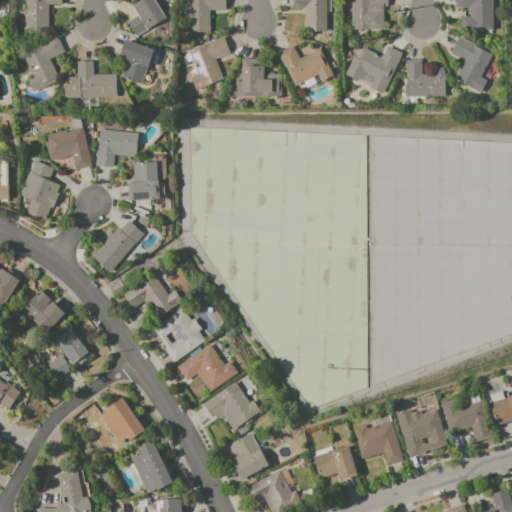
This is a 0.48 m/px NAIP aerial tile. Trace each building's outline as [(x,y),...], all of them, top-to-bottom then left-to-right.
[(60,0),(60,4),(47,5),(47,28),(24,28),(24,0),(60,0)] [(139,0),(152,0),(164,18),(148,28),(134,37),(125,22),(136,16),(130,6),(139,0)] [(224,0),(224,10),(208,10),(208,32),(185,32),(185,0),(224,0)] [(325,0),(325,31),(303,31),(303,9),(288,9),(288,0),(325,0)] [(386,0),(386,7),(382,7),(382,30),(349,30),(349,19),(350,19),(349,0),(386,0)] [(454,0),(491,0),(491,30),(478,30),(478,28),(460,29),(460,27),(459,27),(459,21),(460,21),(460,17),(469,17),(469,8),(454,8),(454,0)] [(453,53),(462,37),(479,47),(478,48),(495,57),(483,79),(490,83),(483,95),(458,80),(467,61),(453,53)] [(60,39),(67,54),(52,61),(62,82),(35,94),(29,80),(36,78),(24,54),(60,39)] [(226,39),(234,55),(218,61),(226,81),(208,88),(208,89),(199,92),(193,78),(200,76),(190,52),(201,47),(201,49),(209,46),(209,45),(226,39)] [(157,52),(144,86),(123,78),(128,65),(121,62),(128,41),(157,52)] [(322,51),(336,77),(325,83),(321,77),(298,88),(290,72),(289,72),(280,55),(296,47),(303,60),(322,51)] [(405,55),(385,96),(371,90),(376,79),(366,74),(362,83),(348,76),(356,59),(359,60),(365,49),(385,58),(390,48),(405,55)] [(284,76),(284,98),(234,98),(234,85),(239,85),(238,76),(245,76),(244,61),(261,61),(262,68),(266,68),(267,76),(284,76)] [(446,70),(446,73),(448,73),(448,98),(409,98),(409,62),(425,63),(425,76),(435,76),(435,70),(446,70)] [(119,76),(120,99),(68,100),(67,86),(72,86),(71,79),(80,79),(80,63),(95,63),(96,76),(119,76)] [(94,168),(78,171),(75,158),(53,162),(47,137),(75,131),(73,121),(83,119),(85,129),(86,129),(94,168)] [(193,233),(193,129),(369,137),(370,389),(313,410),(193,233)] [(98,167),(100,150),(103,131),(141,136),(138,159),(117,156),(116,169),(98,167)] [(511,337),(376,387),(375,138),(511,144),(511,337)] [(11,201),(0,201),(0,161),(3,161),(3,163),(11,162),(11,201)] [(48,223),(28,214),(40,189),(30,185),(33,178),(32,177),(39,163),(57,170),(52,183),(62,188),(60,194),(62,195),(56,210),(54,209),(48,223)] [(136,184),(135,166),(159,166),(160,184),(161,184),(161,188),(167,187),(167,200),(162,200),(161,202),(131,204),(130,185),(136,184)] [(147,236),(138,246),(137,246),(113,274),(95,259),(120,230),(123,232),(132,222),(147,236)] [(22,283),(5,308),(0,304),(0,269),(4,272),(5,271),(22,283)] [(136,310),(126,296),(139,288),(158,277),(171,297),(178,293),(185,303),(159,321),(147,303),(136,310)] [(68,315),(50,334),(35,322),(24,311),(43,291),(53,302),(51,305),(53,306),(55,303),(68,315)] [(185,310),(194,322),(197,320),(205,331),(202,334),(208,343),(176,364),(167,351),(169,349),(156,330),(185,310)] [(96,357),(82,368),(72,374),(72,373),(60,381),(50,366),(64,357),(69,364),(72,362),(57,341),(73,329),(74,330),(76,329),(96,357)] [(180,368),(192,360),(213,346),(228,367),(233,363),(241,375),(212,394),(200,375),(189,382),(180,368)] [(24,394),(11,411),(1,404),(0,404),(0,380),(8,386),(9,384),(24,394)] [(205,406),(218,397),(238,384),(252,405),(256,402),(264,415),(236,432),(226,418),(222,421),(219,417),(215,419),(205,406)] [(511,423),(499,427),(492,405),(494,404),(492,396),(505,392),(507,400),(510,399),(510,398),(511,397),(511,423)] [(147,432),(133,443),(131,440),(123,445),(103,417),(111,412),(110,410),(125,399),(147,432)] [(452,435),(443,406),(458,402),(460,409),(484,402),(495,439),(478,443),(474,429),(452,435)] [(414,411),(415,415),(424,412),(425,416),(439,412),(450,447),(428,453),(428,455),(412,460),(398,416),(414,411)] [(355,430),(369,427),(369,430),(394,424),(405,461),(389,465),(386,455),(365,461),(355,430)] [(254,435),(262,451),(263,451),(272,467),(244,482),(235,466),(240,463),(238,459),(240,457),(234,445),(254,435)] [(156,446),(175,485),(160,492),(160,491),(150,495),(133,459),(142,454),(139,448),(154,442),(156,446)] [(351,447),(360,477),(342,483),(341,475),(323,479),(315,458),(334,453),(333,453),(351,447)] [(81,471),(86,498),(91,498),(93,511),(41,511),(42,508),(59,509),(60,503),(66,504),(60,475),(81,471)] [(282,472),(294,494),(299,492),(305,504),(289,511),(273,511),(266,500),(255,505),(248,490),(282,472)] [(509,491),(511,499),(511,511),(488,511),(497,509),(493,496),(509,491)] [(182,501),(182,502),(184,502),(184,511),(158,511),(158,501),(182,501)]
